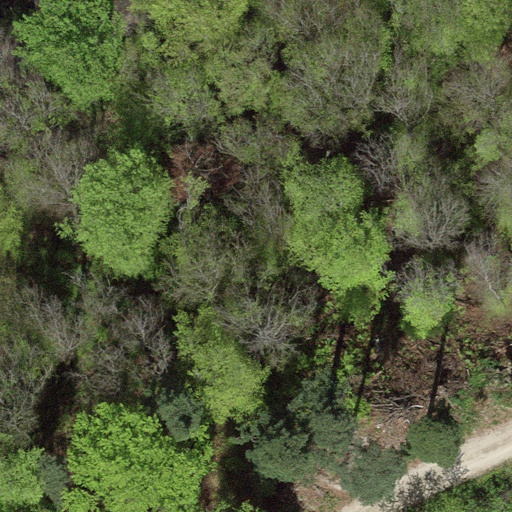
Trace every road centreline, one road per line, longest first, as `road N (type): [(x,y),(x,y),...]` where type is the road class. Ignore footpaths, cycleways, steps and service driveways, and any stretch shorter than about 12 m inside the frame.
road 1 (track): [(165,0),(0,85)]
road 2 (track): [(369,511),(413,480),(511,435)]
